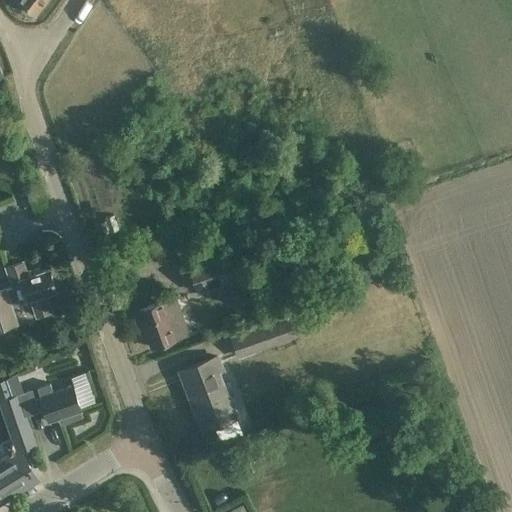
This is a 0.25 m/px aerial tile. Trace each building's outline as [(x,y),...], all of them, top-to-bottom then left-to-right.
[(47,0),(17,0),(36,15),(47,0)] [(386,234),(379,236),(382,248),(389,246),(386,234)] [(197,290),(233,279),(233,280),(241,277),(234,255),(226,257),(225,256),(190,266),(197,290)] [(0,327),(16,322),(11,305),(31,299),(36,316),(51,311),(45,294),(55,290),(48,269),(28,276),(23,262),(6,268),(12,287),(0,290),(0,327)] [(330,296),(322,269),(309,273),(317,300),(330,296)] [(360,290),(336,298),(340,311),(365,303),(360,290)] [(152,347),(170,341),(189,334),(176,297),(139,309),(152,347)] [(231,339),(238,358),(254,352),(256,355),(262,353),(261,349),(305,334),(299,317),(290,320),(289,317),(280,320),(280,322),(231,339)] [(221,370),(216,357),(184,369),(189,381),(184,382),(203,430),(211,427),(218,443),(240,435),(216,372),(221,370)] [(19,371),(21,382),(41,380),(39,369),(19,371)] [(13,374),(26,416),(39,411),(31,389),(24,392),(17,372),(13,374)] [(50,383),(36,387),(48,421),(67,415),(69,420),(81,416),(79,411),(81,410),(80,406),(95,401),(85,372),(70,377),(73,384),(72,385),(53,391),(50,383)] [(35,443),(26,416),(13,374),(0,381),(0,406),(16,449),(0,458),(0,501),(36,479),(17,450),(35,443)] [(316,402),(312,389),(302,392),(306,405),(316,402)] [(47,456),(63,449),(54,428),(38,434),(47,456)] [(207,478),(207,496),(224,496),(224,479),(207,478)]
